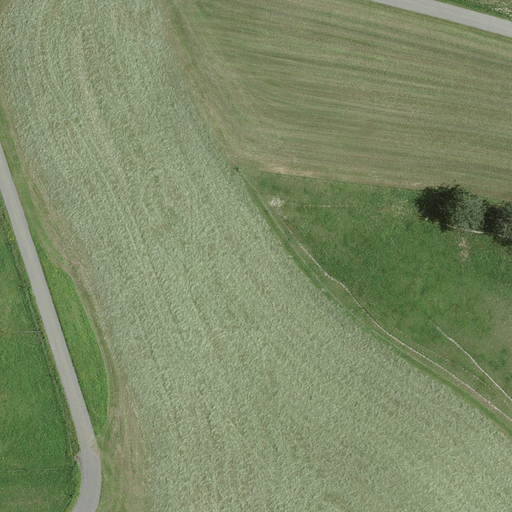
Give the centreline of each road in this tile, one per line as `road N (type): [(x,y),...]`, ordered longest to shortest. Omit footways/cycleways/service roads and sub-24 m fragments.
road 1 (track): [(88,511),(95,480),(87,442),(0,164)]
road 2 (track): [(375,0),(511,35)]
